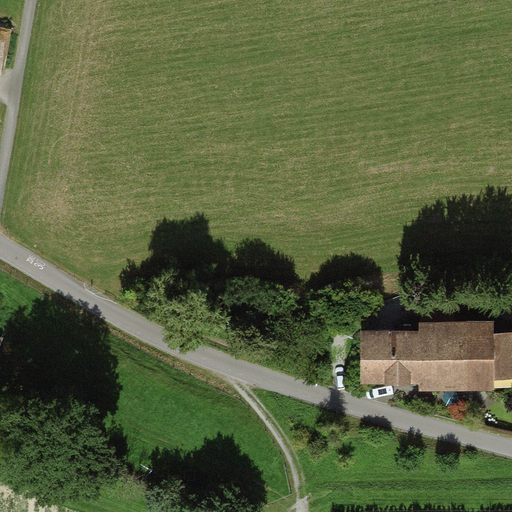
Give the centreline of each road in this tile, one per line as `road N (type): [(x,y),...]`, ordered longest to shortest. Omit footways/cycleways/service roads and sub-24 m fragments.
road 1 (unclassified): [(0,246),(195,353),(511,448)]
road 2 (track): [(32,0),(0,177)]
